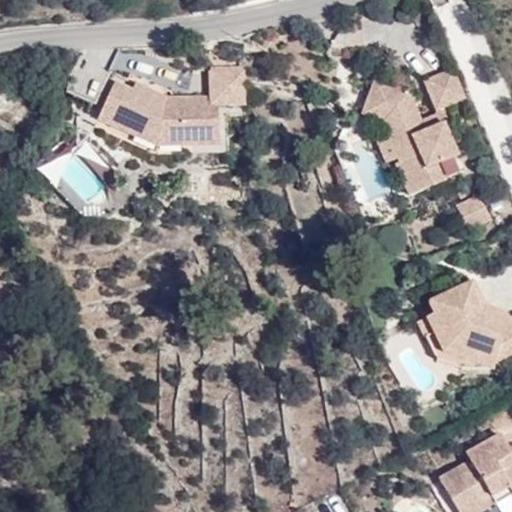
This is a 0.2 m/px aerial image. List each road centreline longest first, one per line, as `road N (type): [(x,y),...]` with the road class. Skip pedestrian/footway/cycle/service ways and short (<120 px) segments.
road 1 (residential): [(327,0),(236,22),(0,43)]
road 2 (unknown): [(449,0),(511,155)]
